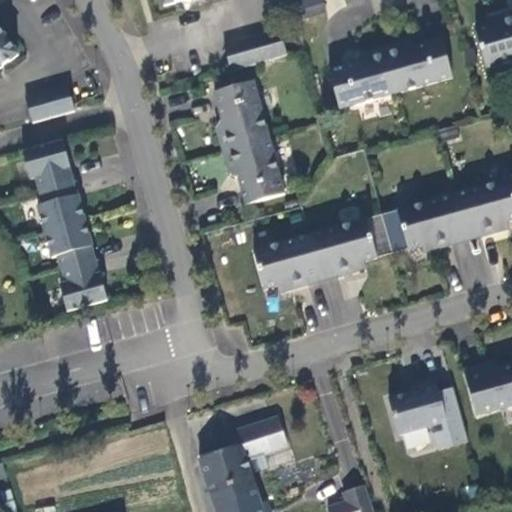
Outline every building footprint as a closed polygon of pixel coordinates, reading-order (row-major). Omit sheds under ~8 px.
[(320,0),(300,0),(293,2),(298,19),(324,12),(320,0)] [(511,61),(511,12),(487,19),(489,27),(476,30),(486,69),(511,61)] [(0,69),(19,56),(0,29),(0,69)] [(232,72),(287,56),(280,30),(225,46),(232,72)] [(406,42),(383,49),(396,94),(452,79),(442,40),(413,48),(413,46),(406,42)] [(396,94),(383,49),(361,54),(357,61),(358,63),(329,72),(340,110),(396,94)] [(217,129),(223,152),(269,139),(253,83),(215,93),(222,122),(221,122),(217,129)] [(26,98),(33,124),(75,112),(68,86),(26,98)] [(269,139),(223,152),(229,174),(236,178),(238,178),(246,206),(285,195),(269,139)] [(70,168),(63,141),(23,152),(30,180),(36,178),(43,205),(38,207),(53,258),(58,257),(65,285),(60,286),(68,313),(100,304),(108,302),(100,275),(99,275),(91,248),(92,247),(78,196),(77,196),(69,168),(70,168)] [(454,196),(467,241),(510,229),(508,222),(511,221),(511,186),(510,180),(454,196)] [(423,253),(467,241),(454,196),(398,211),(408,250),(421,247),(423,253)] [(310,236),(323,282),(366,270),(364,262),(377,259),(366,220),(310,236)] [(280,294),(323,282),(310,236),(254,251),(265,290),(278,287),(280,294)] [(484,365),(464,371),(477,417),(508,408),(511,410),(511,365),(486,373),(484,365)] [(389,399),(399,435),(447,422),(435,379),(418,383),(420,391),(389,399)] [(216,511),(224,511),(259,501),(246,460),(272,452),(263,423),(229,434),(234,448),(199,460),(216,511)] [(349,511),(373,511),(365,486),(343,493),(349,511)] [(263,511),(259,501),(224,511),(263,511)]
